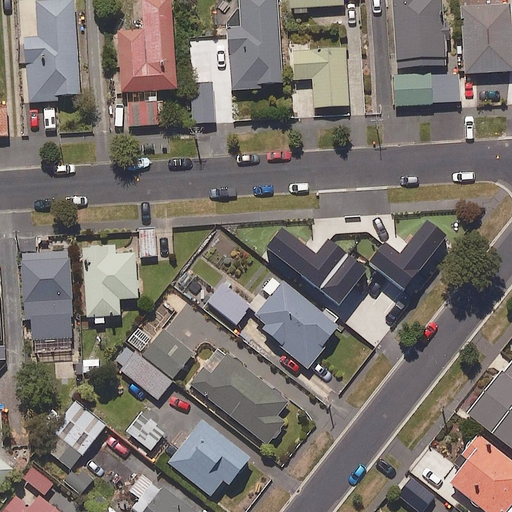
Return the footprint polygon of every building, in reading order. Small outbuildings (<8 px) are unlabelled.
[(53,5),(52,0),(21,0),(28,106),(80,103),(74,4),(53,5)] [(170,0),(142,0),(144,35),(118,36),(121,97),(144,96),(144,105),(130,106),(132,130),(158,128),(156,95),(177,94),(170,0)] [(283,90),(277,0),(239,0),(241,31),(227,32),(231,94),(283,90)] [(310,18),(309,11),(344,9),(343,0),(347,0),(290,0),(292,12),(292,19),(310,18)] [(444,0),(392,0),(397,73),(448,70),(444,0)] [(511,31),(511,9),(462,12),(465,77),(511,74),(511,31)] [(349,110),(346,50),(293,53),(295,83),(313,82),(315,112),(349,110)] [(459,76),(393,81),(396,110),(461,105),(459,76)] [(216,126),(213,85),(189,87),(193,128),(216,126)] [(155,231),(140,232),(141,260),(156,259),(155,231)] [(398,252),(373,232),(359,249),(338,233),(316,261),(334,275),(325,286),(361,314),(370,302),(375,307),(395,282),(382,271),(398,252)] [(106,327),(106,323),(120,322),(119,303),(138,302),(135,257),(115,259),(115,250),(82,252),(87,324),(95,323),(95,328),(106,327)] [(72,342),(69,256),(21,258),(24,344),(72,342)] [(272,301),(258,318),(266,324),(259,332),(308,371),(340,331),(274,279),(263,293),(272,301)] [(251,309),(223,286),(208,305),(236,328),(251,309)] [(194,356),(163,333),(144,359),(174,382),(194,356)] [(172,385),(135,354),(120,372),(158,403),(172,385)] [(276,391),(272,392),(244,370),(244,366),(237,360),(233,360),(228,357),(215,374),(205,366),(189,386),(268,448),(286,425),(277,419),(288,405),(282,400),(283,397),(276,391)] [(101,361),(81,362),(82,377),(101,376),(101,361)] [(511,363),(511,364),(468,419),(511,454),(511,363)] [(106,430),(75,405),(62,421),(51,412),(43,422),(61,437),(48,454),(71,473),(106,430)] [(250,463),(202,425),(169,468),(211,500),(223,485),(229,490),(250,463)] [(511,511),(511,466),(477,439),(461,460),(468,466),(449,491),(475,511),(511,511)] [(0,489),(12,475),(0,461),(0,489)] [(54,488),(34,470),(24,481),(44,499),(54,488)] [(94,481),(80,470),(67,486),(80,498),(94,481)] [(112,511),(111,511),(187,511),(143,476),(129,494),(140,503),(133,511),(132,511),(112,511)] [(412,478),(399,494),(421,511),(427,511),(438,499),(412,478)] [(35,505),(19,493),(4,511),(56,511),(40,500),(35,505)]
